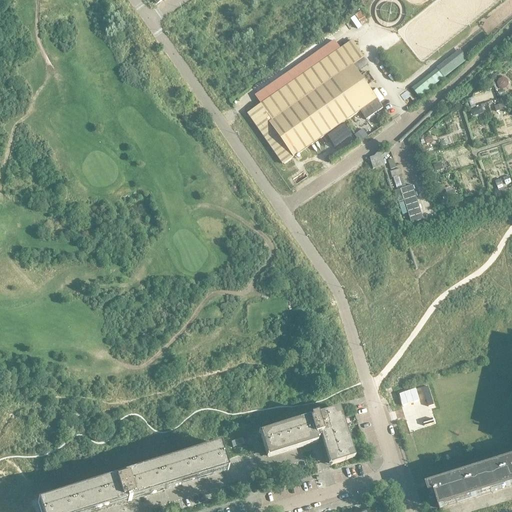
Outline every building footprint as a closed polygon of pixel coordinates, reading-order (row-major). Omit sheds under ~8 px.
[(360,23),(366,20),(362,11),(356,14),(360,23)] [(368,64),(352,41),(346,45),(343,42),(339,45),(341,48),(340,49),(334,41),(255,96),(261,105),(248,114),(284,165),(360,111),(366,120),(383,108),(358,72),(368,64)] [(415,92),(420,97),(468,59),(464,53),(415,92)] [(291,68),(303,62),(300,56),(288,61),(291,68)] [(499,79),(497,84),(498,88),(502,90),(507,88),(509,84),(507,80),(503,78),(499,79)] [(502,104),(494,107),(495,112),(504,110),(502,104)] [(481,107),(475,109),(476,116),(483,114),(481,107)] [(359,131),(354,135),(359,142),(364,138),(359,131)] [(431,136),(424,138),(425,139),(426,143),(426,145),(433,143),(431,136)] [(381,148),(373,157),(369,158),(373,170),(383,166),(382,159),(386,154),(381,148)] [(441,163),(433,165),(435,172),(443,169),(441,163)] [(392,178),(402,175),(400,169),(390,172),(392,178)] [(392,178),(395,190),(405,187),(402,175),(392,178)] [(501,179),(495,181),(497,187),(498,189),(503,188),(502,185),(503,185),(501,179)] [(411,224),(423,220),(412,186),(395,191),(398,203),(404,201),(411,224)] [(454,190),(446,193),(448,199),(456,196),(454,190)] [(337,412),(260,436),(266,456),(318,440),(317,435),(322,434),(332,465),(352,458),(350,451),(337,412)] [(244,444),(242,438),(231,442),(232,447),(244,444)] [(226,468),(220,448),(38,505),(40,511),(86,511),(126,500),(127,503),(130,502),(129,499),(226,468)] [(511,459),(430,485),(426,487),(429,495),(434,494),(439,509),(468,499),(511,485),(511,459)]
